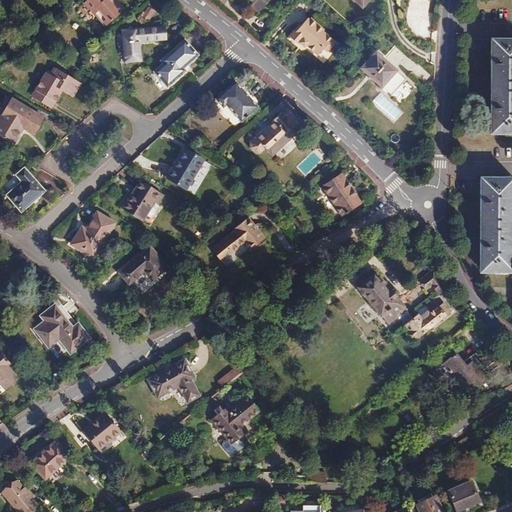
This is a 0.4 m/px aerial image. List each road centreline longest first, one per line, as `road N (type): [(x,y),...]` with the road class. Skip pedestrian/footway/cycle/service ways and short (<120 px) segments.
road 1 (residential): [(511,391),(361,493),(287,476),(127,511)]
road 2 (unclassified): [(432,206),(399,197),(244,43)]
road 3 (unclassified): [(449,0),(444,164),(432,206)]
road 4 (residential): [(155,128),(122,104),(52,166),(76,198)]
road 5 (unclassified): [(511,335),(449,269),(432,206)]
road 6 (residential): [(128,361),(92,308),(26,245)]
road 7 (residential): [(0,443),(128,361)]
road 8 (residential): [(244,43),(155,128)]
